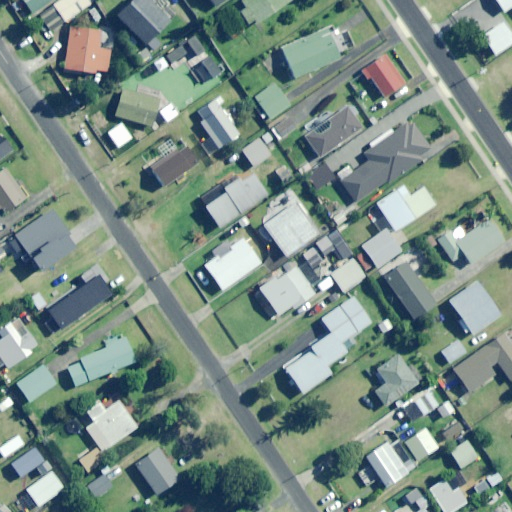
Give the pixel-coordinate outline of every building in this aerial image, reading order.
[(23,0),(33,13),(51,0),(23,0)] [(50,31),(90,3),(87,0),(58,0),(38,14),(50,31)] [(155,34),(158,37),(166,30),(163,26),(169,20),(149,0),(131,0),(116,14),(144,44),(155,34)] [(251,28),(290,0),(238,0),(234,3),(251,28)] [(511,0),(495,0),(504,11),(511,5),(511,0)] [(246,30),(230,7),(217,15),(233,39),(246,30)] [(495,55),(511,43),(511,35),(503,21),(482,35),(495,55)] [(98,48),(101,30),(70,26),(65,68),(95,72),(95,69),(108,71),(110,50),(98,48)] [(340,29),(330,33),(328,27),(282,47),(296,78),(345,56),(343,52),(355,46),(349,33),(343,35),(340,29)] [(184,69),(200,57),(191,46),(175,58),(184,69)] [(161,70),(173,61),(166,52),(154,60),(161,70)] [(405,81),(384,53),(365,68),(386,96),(405,81)] [(270,119),(290,105),(275,83),(255,98),(270,119)] [(116,115),(152,125),(162,93),(153,90),(151,96),(124,88),(116,115)] [(220,104),(224,101),(221,96),(195,114),(219,148),(240,133),(220,104)] [(321,157),(363,127),(348,106),(306,135),(321,157)] [(279,140),(296,128),(288,116),(271,128),(279,140)] [(409,126),(407,123),(394,132),(391,127),(370,142),(373,147),(368,150),(373,158),(341,181),(356,202),(387,181),(389,183),(423,159),(420,156),(432,148),(414,123),(409,126)] [(254,167),(271,155),(258,137),(242,149),(254,167)] [(178,183),(187,176),(185,173),(199,163),(185,144),(152,168),(166,187),(175,180),(178,183)] [(284,184),(294,176),(284,163),(274,171),(284,184)] [(25,197),(5,166),(0,169),(0,205),(4,212),(25,197)] [(220,227),(268,194),(253,173),(240,182),(237,177),(223,187),(226,191),(205,206),(220,227)] [(424,187),(410,196),(403,185),(376,203),(395,231),(436,204),(424,187)] [(286,256),(318,233),(294,201),(278,213),(276,210),(261,221),(286,256)] [(48,235),(35,218),(5,240),(16,256),(48,235)] [(472,264),(504,241),(489,218),(457,240),(449,229),(436,238),(453,261),(464,253),(472,264)] [(377,268),(402,251),(386,228),(361,246),(377,268)] [(321,250),(335,241),(330,234),(316,242),(321,250)] [(223,290),(261,263),(243,238),(205,265),(223,290)] [(294,308),(316,293),(307,281),(316,275),(312,269),(323,261),(319,256),(321,254),(319,251),(317,253),(312,247),(302,254),(304,257),(259,287),(278,315),(292,306),(294,308)] [(343,291),(365,276),(353,258),(331,273),(343,291)] [(414,318),(436,304),(407,261),(385,276),(414,318)] [(40,269),(28,277),(33,284),(44,276),(40,269)] [(25,290),(19,281),(2,293),(8,302),(25,290)] [(83,282),(51,301),(66,325),(98,305),(83,282)] [(473,334),(501,315),(477,282),(450,301),(462,319),(458,321),(465,331),(469,329),(473,334)] [(46,304),(38,292),(30,297),(38,309),(46,304)] [(341,344),(371,322),(353,297),(320,320),(328,332),(282,365),(302,394),(331,373),(326,366),(347,352),(341,344)] [(54,309),(41,317),(53,335),(66,327),(54,309)] [(385,338),(395,331),(387,319),(377,326),(385,338)] [(19,337),(9,322),(0,328),(0,333),(2,336),(0,337),(0,359),(7,368),(30,351),(29,349),(36,344),(27,331),(19,337)] [(511,328),(453,368),(470,392),(495,375),(489,366),(497,361),(510,380),(511,378),(511,328)] [(75,363),(66,366),(74,386),(109,371),(110,374),(116,371),(115,369),(134,361),(124,335),(104,344),(104,346),(79,358),(79,361),(75,363)] [(450,363),(466,352),(458,340),(442,351),(450,363)] [(386,406),(418,382),(399,355),(379,370),(388,383),(376,392),(386,406)] [(56,383),(42,364),(15,383),(29,402),(56,383)] [(20,375),(15,367),(1,376),(6,384),(20,375)] [(414,420),(438,406),(429,391),(405,405),(414,420)] [(12,403),(7,397),(0,402),(0,409),(1,412),(12,403)] [(98,402),(85,411),(92,420),(95,424),(91,427),(94,431),(98,428),(110,445),(136,427),(117,400),(104,409),(98,402)] [(444,418),(454,411),(448,402),(437,408),(444,418)] [(511,425),(511,423),(511,405),(502,414),(511,425)] [(445,437),(461,426),(457,419),(441,430),(445,437)] [(387,487),(416,467),(394,436),(365,456),(387,487)] [(462,468),(478,457),(467,441),(450,452),(462,468)] [(43,460),(33,446),(10,463),(20,477),(43,460)] [(158,446),(133,463),(155,495),(179,478),(158,446)] [(104,459),(96,447),(78,459),(87,472),(104,459)] [(64,454),(56,459),(62,468),(70,463),(64,454)] [(487,473),(496,468),(490,456),(481,461),(487,473)] [(63,488),(50,471),(25,489),(38,506),(63,488)] [(103,473),(86,485),(95,498),(112,486),(103,473)] [(458,488),(467,482),(460,473),(431,493),(444,511),(450,511),(467,501),(458,488)] [(426,511),(424,508),(430,504),(423,494),(415,499),(421,509),(416,511),(426,511)]
